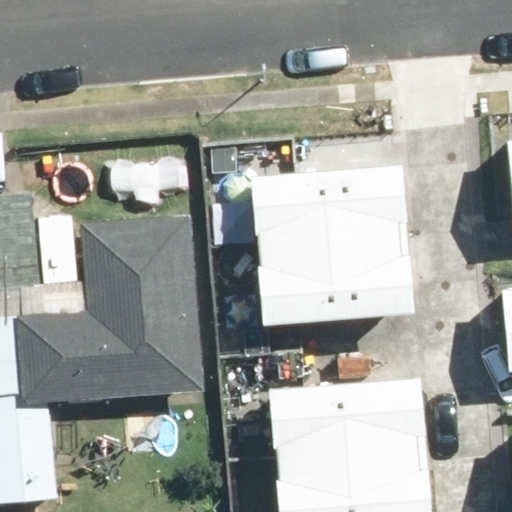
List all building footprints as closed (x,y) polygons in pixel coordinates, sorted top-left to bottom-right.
[(511,132),(497,134),(503,212),(511,211),(511,132)] [(404,151),(254,161),(258,217),(263,217),(264,235),(399,225),(398,208),(408,207),(404,151)] [(84,222),(92,309),(26,314),(34,402),(220,386),(213,299),(195,300),(187,212),(84,222)] [(261,253),(265,309),(414,298),(410,242),(400,243),(399,225),(264,235),(266,252),(261,253)] [(419,364),(270,375),(274,431),(278,430),(280,448),(415,439),(413,422),(423,421),(419,364)] [(58,511),(52,415),(0,418),(0,511),(58,511)] [(276,466),(279,511),(429,511),(430,511),(426,456),(416,456),(415,439),(280,448),(281,466),(276,466)]
